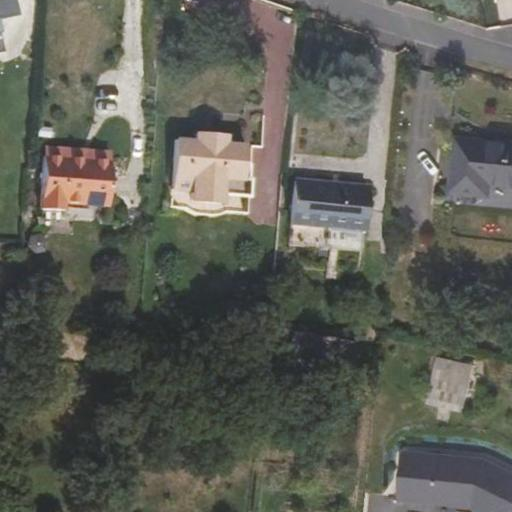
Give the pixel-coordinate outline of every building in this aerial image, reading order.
[(511,144),(459,139),(455,194),(493,197),(494,188),(511,189),(511,144)] [(191,149),(171,148),(167,199),(165,223),(180,224),(192,230),(208,231),(220,227),(243,229),(248,154),(221,153),(221,145),(191,142),(191,149)] [(105,206),(108,162),(43,158),(39,210),(62,212),(62,203),(105,206)] [(365,188),(293,181),(289,233),(361,240),(365,188)] [(278,329),(275,353),(345,361),(348,338),(278,329)] [(472,356),(436,351),(429,396),(465,402),(472,356)] [(405,447),(401,487),(474,496),(511,511),(511,466),(484,454),(405,447)]
